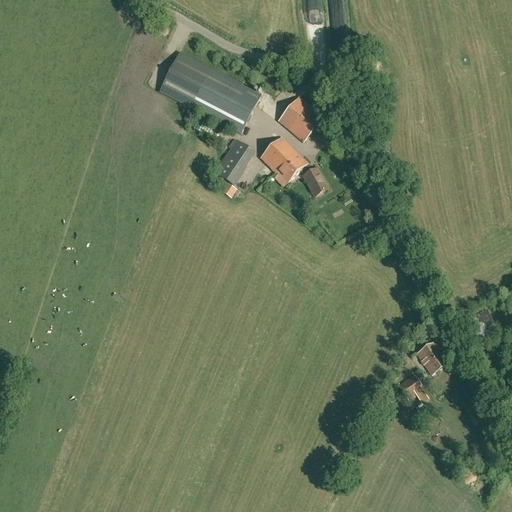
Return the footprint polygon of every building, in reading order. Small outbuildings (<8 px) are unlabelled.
[(180,55),(160,92),(192,109),(232,130),(241,135),(261,97),(239,86),(212,71),(180,55)] [(303,144),(324,119),(300,99),(279,123),(303,144)] [(365,140),(375,137),(372,121),(361,123),(365,140)] [(315,199),(329,191),(317,170),(312,173),(308,165),(282,139),(261,160),(277,176),(280,173),(289,183),(301,172),(304,178),(303,178),(315,199)] [(227,156),(226,158),(234,164),(237,160),(247,167),(256,154),(237,142),(227,156)] [(234,164),(226,158),(215,174),(234,187),(247,167),(237,160),(234,164)] [(230,184),(224,193),(232,198),(238,190),(230,184)] [(489,327),(494,324),(487,311),(475,317),(476,318),(458,327),(469,351),(494,339),(489,327)] [(431,377),(450,365),(435,343),(417,355),(431,377)] [(409,402),(424,391),(415,378),(399,388),(409,402)]
